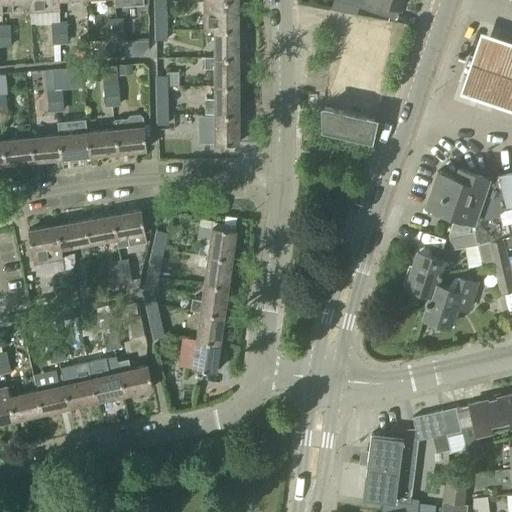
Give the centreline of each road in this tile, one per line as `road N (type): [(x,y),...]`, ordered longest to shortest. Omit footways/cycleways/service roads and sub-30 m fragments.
road 1 (tertiary): [(326,381),(337,320),(448,0)]
road 2 (residential): [(0,470),(242,412),(259,374)]
road 3 (residential): [(280,179),(93,186),(0,204)]
road 4 (residential): [(259,374),(280,179)]
road 5 (residential): [(326,381),(380,386),(511,356)]
road 6 (residential): [(280,179),(278,0)]
road 7 (tertiary): [(308,511),(326,381)]
